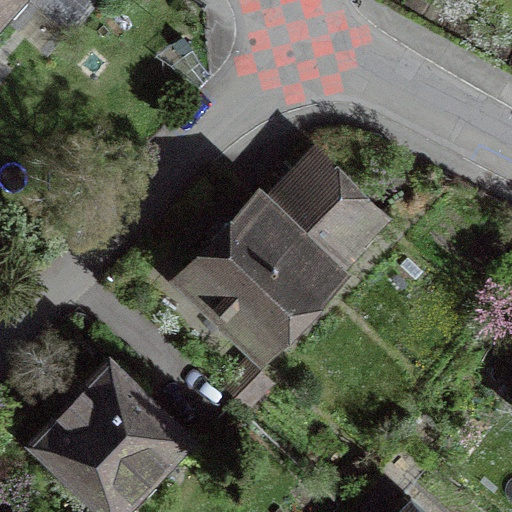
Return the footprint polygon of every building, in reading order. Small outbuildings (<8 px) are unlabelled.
[(95,0),(0,0),(0,11),(15,13),(26,1),(65,35),(95,0)] [(384,213),(314,146),(259,204),(256,200),(233,224),(232,222),(222,221),(209,235),(211,244),(213,245),(188,271),(261,341),(384,213)] [(511,511),(511,348),(508,356),(511,357),(511,421),(459,490),(484,511),(511,511)] [(183,431),(110,363),(86,388),(82,384),(60,408),(64,412),(41,437),(114,506),(119,500),(130,511),(155,484),(144,473),(183,431)] [(253,365),(232,386),(246,400),(267,379),(253,365)] [(430,511),(413,496),(398,511),(430,511)]
